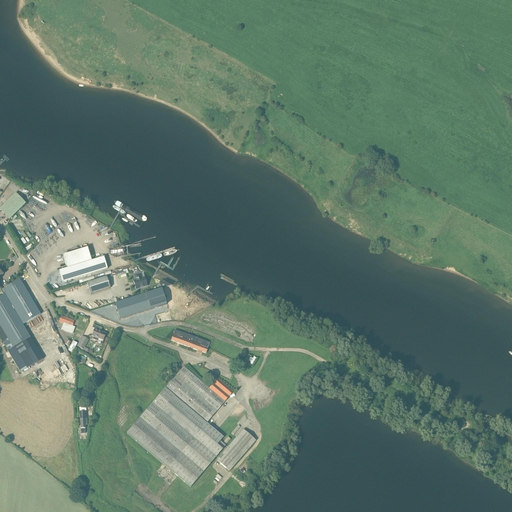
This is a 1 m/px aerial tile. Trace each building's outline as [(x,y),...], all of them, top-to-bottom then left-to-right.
[(15,193),(0,207),(0,209),(9,219),(26,203),(15,193)] [(87,248),(75,252),(79,265),(91,261),(87,248)] [(75,252),(63,255),(67,268),(79,265),(75,252)] [(67,268),(59,271),(62,282),(107,269),(104,257),(91,261),(79,265),(67,268)] [(2,290),(0,285),(0,276),(3,274),(2,273),(0,271),(0,289),(3,295),(0,296),(0,326),(7,338),(2,342),(20,373),(38,362),(25,340),(30,337),(23,324),(35,317),(36,319),(41,316),(40,314),(20,279),(2,290)] [(142,278),(141,273),(133,275),(135,280),(133,280),(136,289),(147,285),(145,277),(142,278)] [(90,294),(110,288),(107,277),(87,283),(90,294)] [(161,289),(145,294),(115,304),(120,319),(166,304),(161,289)] [(59,322),(63,323),(61,330),(72,334),(75,327),(72,326),(74,321),(71,319),(69,319),(61,316),(59,322)] [(101,331),(102,328),(98,326),(97,330),(94,329),(92,336),(93,336),(92,339),(97,341),(98,338),(103,340),(106,333),(101,331)] [(206,353),(208,348),(210,343),(175,330),(173,336),(171,341),(206,353)] [(82,336),(77,346),(87,352),(88,349),(84,347),(89,340),(82,336)] [(72,353),(77,344),(73,341),(68,351),(72,353)] [(253,359),(251,358),(252,356),(249,355),(243,365),(245,367),(249,360),(251,362),(250,364),(253,365),(257,358),(254,357),(253,359)] [(49,381),(66,372),(63,366),(46,376),(49,381)] [(226,446),(220,441),(223,437),(207,423),(225,402),(233,392),(218,378),(209,388),(184,366),(165,388),(126,433),(190,487),(226,446)] [(238,426),(231,434),(233,435),(240,427),(238,426)] [(256,441),(243,429),(216,460),(229,471),(256,441)]
